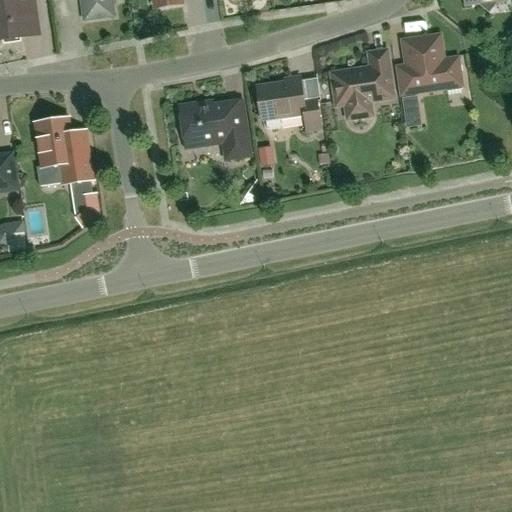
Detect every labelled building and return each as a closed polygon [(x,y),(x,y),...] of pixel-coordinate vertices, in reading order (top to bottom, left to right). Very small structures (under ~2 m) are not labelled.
[(0,0),(0,40),(38,35),(33,0),(0,0)] [(83,0),(86,19),(112,15),(109,0),(83,0)] [(153,0),(155,9),(183,5),(182,0),(153,0)] [(464,0),(465,7),(481,5),(489,12),(496,3),(507,2),(507,0),(464,0)] [(291,13),(295,26),(311,21),(306,8),(291,13)] [(406,30),(425,28),(423,16),(404,19),(406,30)] [(410,78),(413,93),(461,86),(457,60),(443,62),(440,40),(418,43),(417,41),(404,43),(409,79),(410,78)] [(345,106),(347,113),(354,119),(365,117),(371,110),(370,102),(394,99),(387,52),(369,54),(371,69),(332,75),(336,107),(345,106)] [(300,78),(285,80),(285,85),(257,89),(262,120),(265,119),(267,129),(270,131),(274,131),(279,130),(281,127),(280,117),(304,114),(307,132),(321,130),(317,101),(303,103),(300,78)] [(406,103),(409,118),(421,116),(418,101),(406,103)] [(224,143),(226,160),(250,156),(242,103),(200,109),(200,105),(180,108),(186,148),(224,143)] [(61,165),(64,185),(92,180),(88,155),(74,157),(68,119),(36,124),(43,168),(61,165)] [(255,143),(259,158),(276,154),(272,138),(255,143)] [(0,191),(16,190),(11,155),(0,156),(0,191)] [(79,184),(80,207),(99,206),(98,183),(79,184)]
